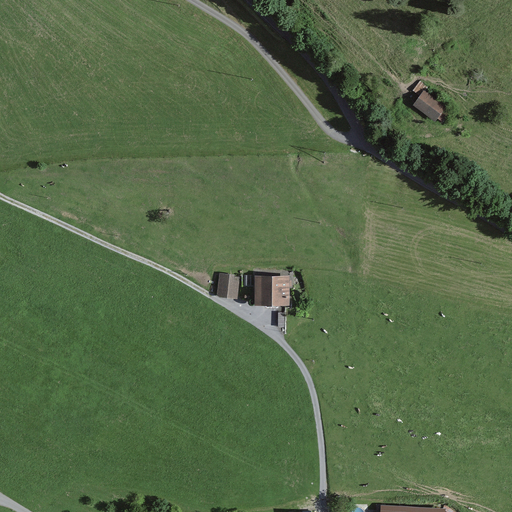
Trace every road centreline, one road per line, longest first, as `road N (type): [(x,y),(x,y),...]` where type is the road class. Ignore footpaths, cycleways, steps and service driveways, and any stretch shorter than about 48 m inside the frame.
road 1 (unclassified): [(0,195),(182,279),(289,349),(317,413),(324,511)]
road 2 (unclassified): [(249,0),(324,75),(373,149),(511,233)]
